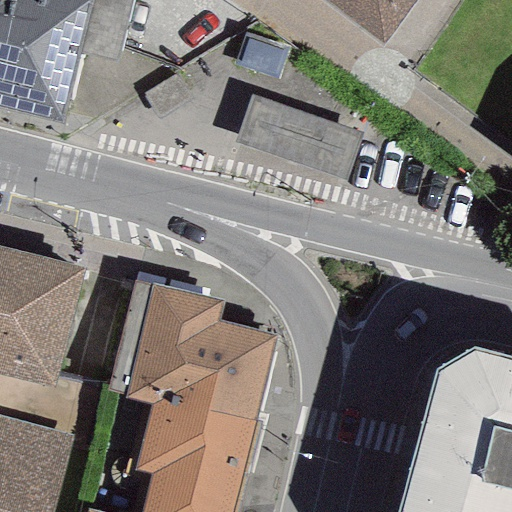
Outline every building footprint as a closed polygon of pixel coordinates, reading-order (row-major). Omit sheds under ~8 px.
[(0,0),(0,83),(54,96),(77,0),(0,0)] [(117,56),(130,0),(81,0),(71,45),(117,56)] [(346,0),(382,26),(400,0),(346,0)] [(274,72),(283,45),(250,34),(240,61),(274,72)] [(158,117),(191,97),(176,73),(143,92),(158,117)] [(355,135),(244,99),(228,149),(339,185),(355,135)] [(0,357),(45,369),(70,271),(46,265),(0,253),(0,357)] [(219,511),(263,337),(252,334),(228,328),(206,322),(211,302),(200,299),(172,293),(160,289),(136,384),(164,391),(147,456),(162,459),(148,511),(219,511)] [(511,511),(511,352),(493,348),(476,343),(460,354),(443,366),(402,511),(511,511)] [(44,511),(63,441),(0,423),(0,511),(44,511)]
